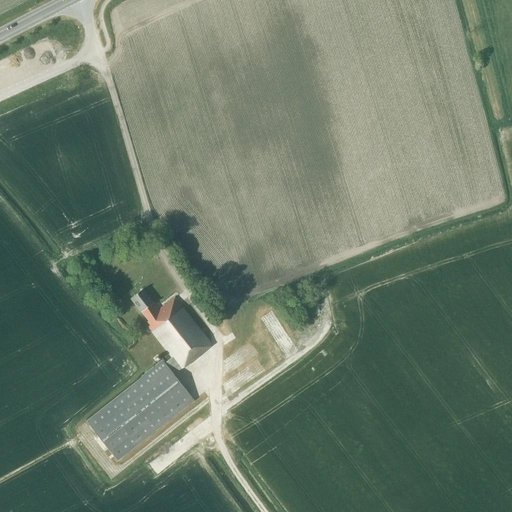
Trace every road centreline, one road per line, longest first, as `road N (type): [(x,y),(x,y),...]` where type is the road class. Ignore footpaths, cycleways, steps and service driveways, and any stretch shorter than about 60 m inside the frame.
road 1 (unclassified): [(149,220),(98,52)]
road 2 (track): [(329,301),(328,324),(313,345),(216,410)]
